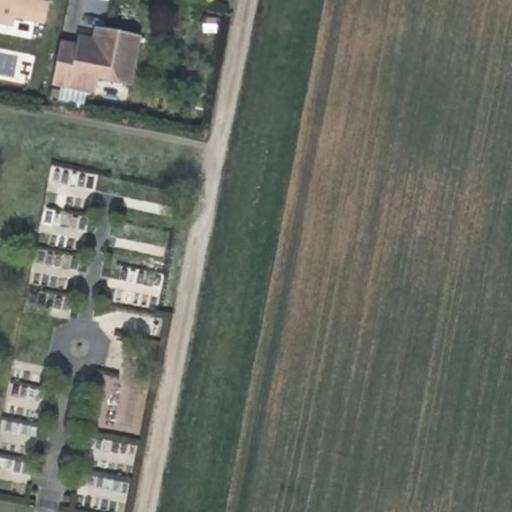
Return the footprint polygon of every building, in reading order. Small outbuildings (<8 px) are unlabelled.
[(44,23),(48,0),(0,0),(0,22),(13,25),(15,17),(44,23)] [(97,28),(94,41),(104,43),(106,29),(97,28)] [(59,43),(51,83),(96,92),(98,79),(129,85),(139,36),(106,29),(104,43),(94,41),(77,37),(75,46),(59,43)] [(59,88),(58,101),(85,104),(86,91),(59,88)] [(93,387),(105,398),(119,382),(106,371),(93,387)] [(95,442),(96,464),(135,462),(134,440),(95,442)]
